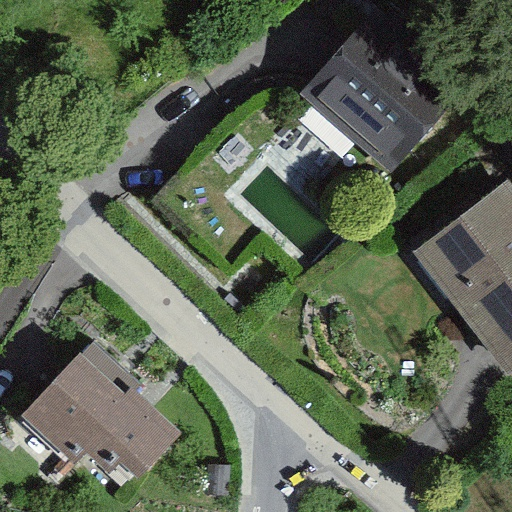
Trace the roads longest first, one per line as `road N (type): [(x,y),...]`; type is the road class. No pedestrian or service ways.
road 1 (residential): [(0,136),(282,415)]
road 2 (residential): [(282,415),(397,511)]
